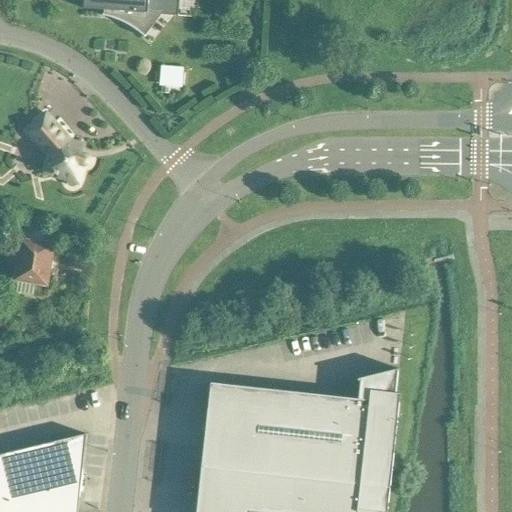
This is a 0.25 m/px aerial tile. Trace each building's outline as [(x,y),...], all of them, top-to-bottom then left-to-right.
[(178,16),(179,0),(85,0),(85,9),(104,10),(104,14),(103,14),(103,16),(109,17),(116,19),(120,21),(126,24),(129,26),(133,28),(137,30),(140,33),(142,35),(144,36),(145,37),(146,36),(143,33),(139,30),(151,14),(178,16)] [(167,92),(190,94),(192,72),(169,70),(167,92)] [(87,155),(82,154),(78,152),(79,146),(73,144),(46,113),(26,131),(34,140),(37,139),(51,154),(45,172),(68,179),(67,180),(67,181),(68,182),(68,183),(69,184),(69,185),(71,185),(72,186),(74,186),(75,185),(77,184),(77,183),(77,182),(83,165),(84,166),(85,166),(86,166),(87,165),(89,164),(89,163),(90,162),(90,161),(90,159),(90,158),(89,157),(88,156),(87,155)] [(54,246),(22,240),(15,280),(47,285),(54,246)] [(396,393),(398,372),(400,371),(399,369),(358,379),(359,381),(361,381),(359,399),(211,383),(203,464),(391,484),(400,394),(396,393)] [(78,511),(87,434),(0,455),(0,511),(78,511)] [(387,511),(391,484),(203,464),(197,511),(387,511)]
